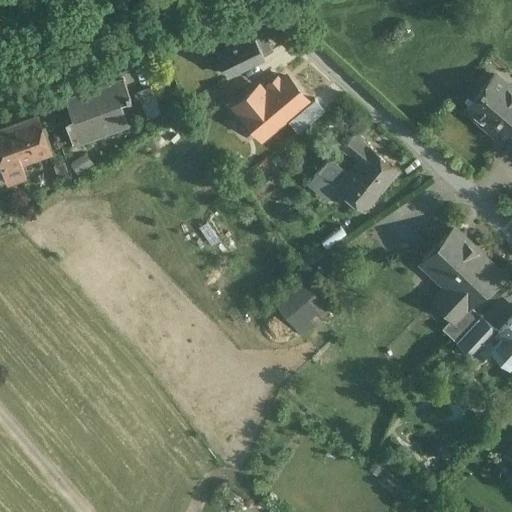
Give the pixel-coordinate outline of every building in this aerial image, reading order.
[(263,31),(217,53),(226,74),(263,56),(262,55),(272,50),(263,31)] [(511,91),(491,74),(478,89),(480,91),(465,108),(492,131),(493,129),(511,144),(511,142),(511,91)] [(95,89),(94,87),(64,97),(71,116),(64,119),(73,144),(128,125),(120,102),(130,98),(123,79),(95,89)] [(160,113),(150,86),(137,91),(147,118),(160,113)] [(366,115),(348,99),(341,108),(359,124),(366,115)] [(37,115),(0,127),(0,162),(2,167),(8,183),(25,177),(19,161),(50,150),(37,115)] [(353,131),(340,146),(356,160),(369,145),(363,139),(364,138),(356,130),(354,132),(353,131)] [(398,169),(370,144),(369,145),(356,160),(350,167),(379,191),(398,169)] [(318,169),(312,175),(331,192),(336,185),(335,184),(347,170),(329,155),(318,169)] [(312,164),(306,170),(312,175),(318,169),(312,164)] [(379,191),(350,167),(347,170),(335,184),(336,185),(347,195),(344,198),(349,202),(352,198),(364,209),(379,191)] [(498,270),(452,225),(421,257),(448,283),(434,297),(451,314),(452,314),(466,300),(467,301),(468,301),(498,270)] [(309,276),(297,286),(315,307),(321,314),(333,304),(309,276)] [(297,286),(277,302),(301,331),(313,322),(306,314),(315,307),(297,286)] [(480,312),(468,301),(467,301),(466,300),(452,314),(451,314),(441,324),(455,337),(480,312)] [(480,312),(455,337),(473,354),(489,337),(497,328),(480,312)] [(511,313),(497,328),(489,337),(493,342),(490,345),(508,362),(511,358),(511,313)]
